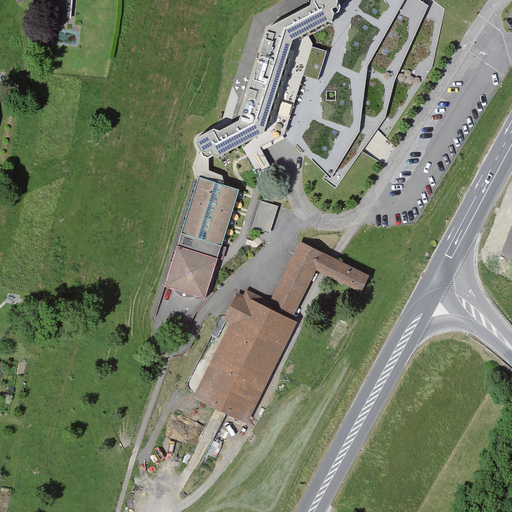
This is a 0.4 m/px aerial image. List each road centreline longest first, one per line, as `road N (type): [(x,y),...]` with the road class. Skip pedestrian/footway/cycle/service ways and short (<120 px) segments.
road 1 (primary): [(437,277),(312,511)]
road 2 (primary): [(511,136),(437,277)]
road 3 (residential): [(0,237),(26,112)]
